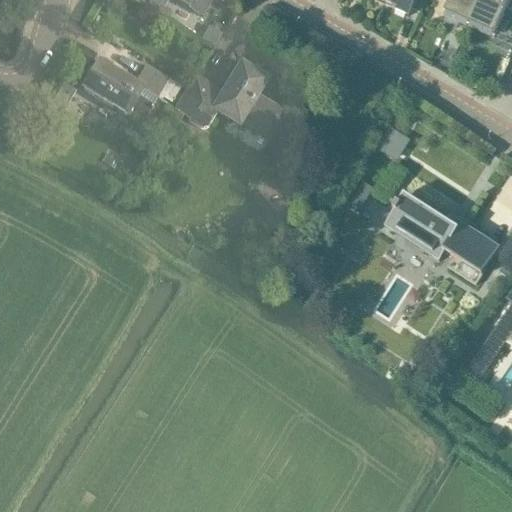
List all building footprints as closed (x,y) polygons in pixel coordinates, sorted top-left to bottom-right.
[(150,0),(147,7),(155,12),(162,0),(150,0)] [(162,0),(155,12),(164,18),(168,11),(165,10),(171,0),(175,0),(203,17),(212,0),(162,0)] [(425,0),(387,0),(386,3),(393,6),(391,10),(407,18),(411,11),(419,14),(423,4),(425,0)] [(479,0),(448,0),(446,7),(471,18),(479,0)] [(509,0),(479,0),(471,18),(496,30),(509,0)] [(170,81),(147,67),(135,85),(100,64),(84,90),(129,118),(135,108),(149,117),(151,112),(153,113),(155,110),(154,109),(158,101),(158,100),(170,81)] [(266,82),(242,67),(225,95),(196,78),(182,101),(196,109),(188,121),(202,129),(204,130),(208,129),(209,128),(219,112),(232,121),(239,111),(260,124),(257,129),(271,138),(284,115),(256,98),(266,82)] [(359,215),(374,191),(363,184),(348,208),(359,215)] [(404,198),(400,204),(399,205),(397,204),(393,210),(395,212),(384,228),(405,241),(409,234),(424,243),(419,250),(439,263),(445,254),(453,259),(447,268),(476,287),(500,249),(451,218),(446,225),(411,202),(404,198)] [(511,306),(465,373),(479,382),(511,334),(511,306)]
